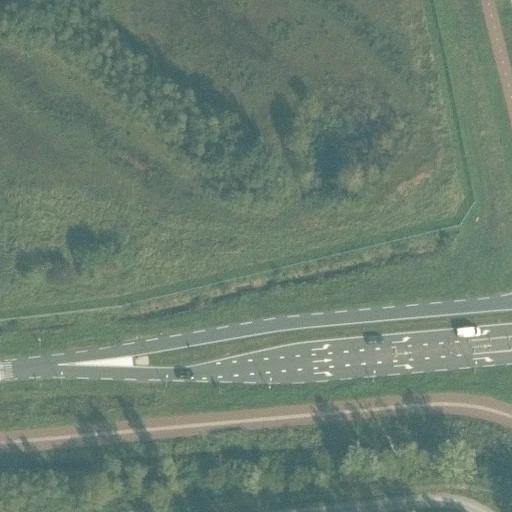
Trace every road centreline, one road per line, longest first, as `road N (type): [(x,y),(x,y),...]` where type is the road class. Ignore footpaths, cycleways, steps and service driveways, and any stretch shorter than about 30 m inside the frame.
road 1 (unclassified): [(0,445),(427,406),(511,419)]
road 2 (tertiary): [(511,304),(280,325),(99,366)]
road 3 (tertiary): [(99,366),(152,375),(511,345)]
